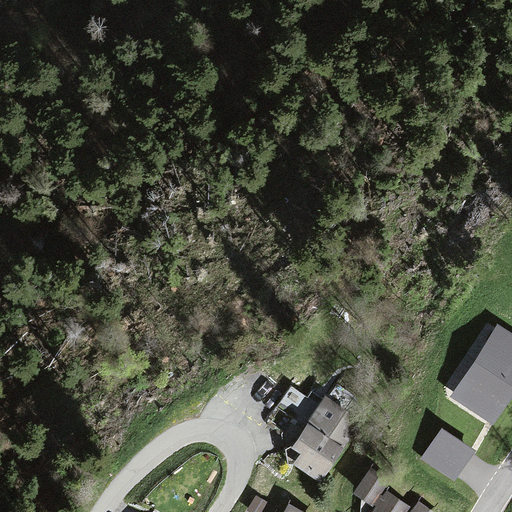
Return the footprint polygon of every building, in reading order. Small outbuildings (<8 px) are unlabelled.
[(453,392),(504,415),(511,397),(511,324),(489,314),(453,392)] [(355,421),(324,399),(308,421),(339,443),(355,421)] [(459,473),(477,435),(440,418),(423,456),(459,473)] [(339,449),(304,424),(289,446),(298,452),(292,462),(317,480),(339,449)] [(386,481),(368,470),(354,493),(371,504),(386,481)] [(400,511),(405,505),(384,493),(373,511),(400,511)]
